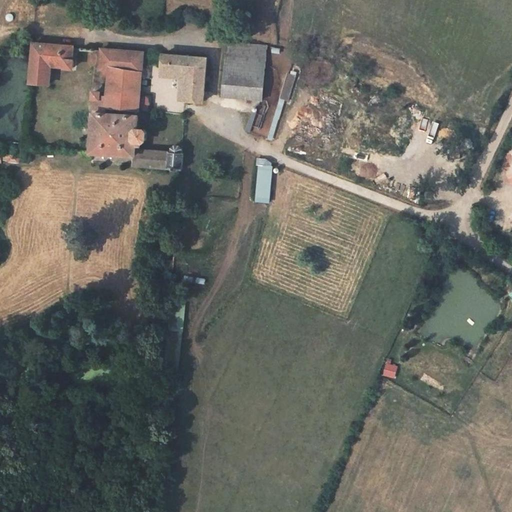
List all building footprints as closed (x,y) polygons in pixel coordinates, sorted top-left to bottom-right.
[(267,46),(227,43),(223,97),(262,101),(267,46)] [(75,48),(35,44),(31,83),(51,84),(53,66),(48,66),(49,60),(65,62),(65,66),(67,68),(72,68),(73,67),(74,61),(72,59),(74,58),(75,48)] [(184,170),(185,150),(180,147),(176,147),(173,149),(172,154),(137,151),(138,144),(145,144),(148,140),(148,133),(146,130),(145,130),(138,129),(139,118),(138,117),(138,113),(140,113),(144,66),(130,65),(130,70),(126,69),(128,52),(102,51),(100,70),(102,70),(102,76),(109,77),(108,97),(102,96),(101,94),(100,93),(96,92),(94,94),(93,95),(93,98),(96,101),(92,154),(135,157),(134,166),(184,170)] [(144,66),(144,53),(128,52),(126,69),(130,70),(130,65),(144,66)] [(208,58),(164,55),(163,72),(189,74),(187,101),(204,102),(208,58)] [(297,76),(289,74),(267,141),(272,142),(285,100),(289,101),(297,76)] [(258,112),(254,111),(247,130),(251,132),(258,112)] [(20,156),(0,154),(0,163),(2,163),(3,160),(9,161),(9,162),(19,163),(20,162),(20,156)] [(28,154),(25,154),(24,156),(20,156),(20,162),(28,162),(29,161),(31,159),(31,157),(29,155),(28,154)] [(259,164),(257,200),(270,201),(272,166),(259,164)] [(186,227),(179,226),(175,284),(182,285),(186,227)] [(178,306),(173,305),(170,347),(175,348),(178,306)] [(383,376),(396,378),(398,366),(386,363),(383,376)]
